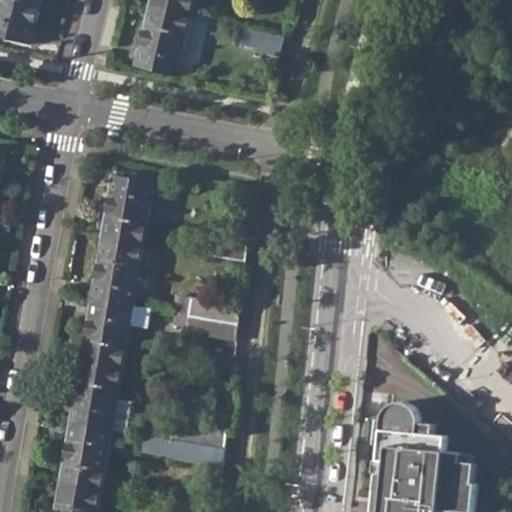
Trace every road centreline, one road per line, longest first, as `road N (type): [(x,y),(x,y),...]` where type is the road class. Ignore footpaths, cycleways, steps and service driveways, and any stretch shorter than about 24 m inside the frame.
road 1 (residential): [(0,497),(72,104)]
road 2 (residential): [(72,104),(348,165)]
road 3 (residential): [(310,511),(335,268)]
road 4 (residential): [(335,268),(511,428)]
road 5 (residential): [(348,165),(389,0)]
